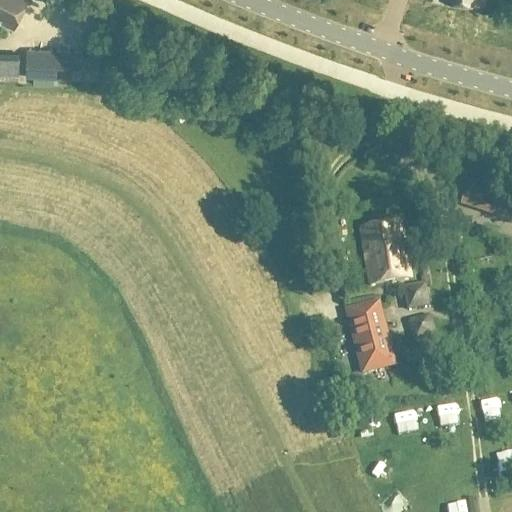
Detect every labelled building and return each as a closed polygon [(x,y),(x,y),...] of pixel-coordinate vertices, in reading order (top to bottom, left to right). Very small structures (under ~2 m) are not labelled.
[(0,0),(0,23),(14,30),(27,0),(0,0)] [(81,80),(81,53),(27,52),(26,78),(81,80)] [(511,195),(491,189),(483,213),(511,221),(511,195)] [(411,279),(401,222),(360,229),(370,286),(411,279)] [(403,289),(402,312),(424,313),(425,290),(403,289)] [(395,367),(379,303),(347,312),(362,375),(395,367)] [(484,415),(503,412),(501,401),(482,405),(484,415)] [(436,432),(457,429),(454,410),(433,413),(436,432)] [(492,470),(494,480),(511,477),(510,467),(492,470)] [(373,472),(364,475),(370,496),(380,493),(373,472)]
